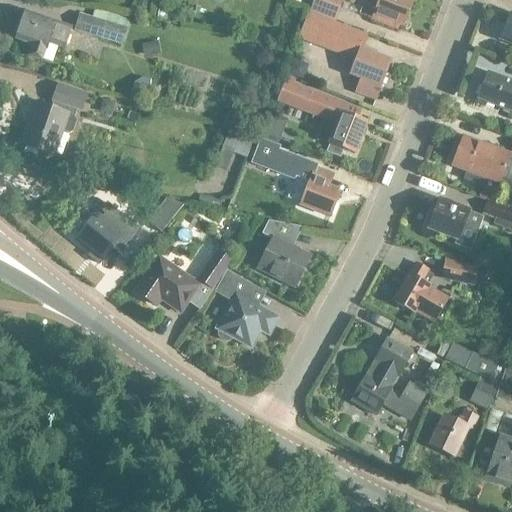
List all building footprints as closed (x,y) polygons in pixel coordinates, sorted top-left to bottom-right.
[(147,10),(150,0),(137,0),(135,6),(147,10)] [(309,9),(311,0),(294,0),(293,3),(309,9)] [(313,0),(310,9),(308,14),(317,17),(332,23),(340,2),(340,0),(313,0)] [(370,0),(378,3),(371,20),(397,30),(399,25),(403,26),(412,1),(412,0),(370,0)] [(176,10),(159,7),(157,18),(174,21),(176,10)] [(94,11),(92,18),(127,28),(129,21),(94,11)] [(25,13),(15,41),(32,47),(28,58),(41,62),(45,51),(48,45),(64,50),(71,29),(55,24),(55,23),(25,13)] [(127,28),(92,18),(79,14),(74,30),(122,44),(127,28)] [(511,15),(510,15),(500,39),(511,43),(511,15)] [(332,23),(317,17),(309,38),(335,48),(334,51),(339,52),(338,54),(356,61),(350,76),(361,80),(356,93),(375,101),(387,70),(390,63),(375,57),(376,54),(362,49),(367,36),(341,27),(341,29),(331,25),(332,23)] [(144,56),(160,53),(158,40),(142,43),(144,56)] [(511,82),(488,73),(478,100),(511,113),(511,82)] [(294,86),(286,83),(280,100),(287,103),(294,86)] [(32,123),(24,147),(52,158),(70,109),(80,113),(86,98),(58,88),(50,110),(35,105),(29,122),(32,123)] [(328,154),(339,158),(342,150),(354,155),(366,125),(357,122),(361,113),(298,88),(292,105),(310,112),(310,114),(338,125),(330,146),(331,146),(328,154)] [(102,100),(101,107),(104,112),(111,113),(113,103),(102,100)] [(250,149),(255,136),(230,127),(222,148),(247,158),(250,149)] [(495,192),(498,185),(499,180),(500,178),(508,158),(509,156),(509,155),(463,137),(451,167),(465,172),(462,179),(495,192)] [(298,176),(289,198),(302,203),(301,208),(330,219),(340,193),(328,189),(333,176),(315,170),(311,181),(298,176)] [(221,199),(200,194),(198,205),(219,209),(221,199)] [(436,199),(425,229),(453,240),(451,243),(470,250),(483,216),(436,199)] [(172,202),(155,224),(164,231),(181,209),(172,202)] [(511,213),(485,203),(481,213),(511,225),(511,213)] [(112,249),(120,239),(95,219),(74,244),(99,264),(112,249)] [(273,240),(258,271),(295,289),(310,258),(292,249),(302,230),(302,229),(268,222),(262,235),(273,240)] [(234,260),(218,248),(197,279),(214,290),(234,260)] [(198,287),(159,260),(136,293),(156,307),(161,300),(180,313),(198,287)] [(409,276),(393,303),(414,315),(416,312),(434,322),(448,299),(425,286),(432,275),(416,265),(410,277),(409,276)] [(448,266),(442,277),(462,288),(468,277),(448,266)] [(491,269),(483,268),(482,277),(490,279),(490,278),(491,271),(491,269)] [(248,303),(255,289),(231,275),(230,276),(231,276),(219,297),(232,304),(217,331),(220,332),(219,335),(219,337),(220,340),(226,343),(229,343),(231,341),(232,339),(251,349),(260,332),(269,337),(278,320),(258,309),(248,303)] [(511,335),(511,318),(510,322),(506,320),(502,332),(511,335)] [(378,373),(395,383),(411,355),(387,341),(375,362),(382,366),(378,373)] [(452,345),(445,360),(461,368),(465,370),(472,355),(468,353),(452,345)] [(472,355),(465,370),(489,381),(494,371),(496,366),(472,355)] [(511,370),(504,368),(497,389),(496,391),(494,398),(510,404),(511,398),(511,370)] [(395,383),(378,373),(374,381),(366,376),(351,403),(376,417),(382,406),(410,422),(423,399),(403,388),(399,394),(391,390),(395,383)] [(497,389),(488,385),(484,383),(476,402),(488,408),(494,398),(496,391),(497,389)] [(460,426),(444,419),(430,447),(453,459),(467,430),(471,432),(477,420),(466,414),(460,426)] [(511,485),(511,421),(503,419),(494,446),(498,447),(487,477),(493,479),(492,483),(511,489),(511,485)]
